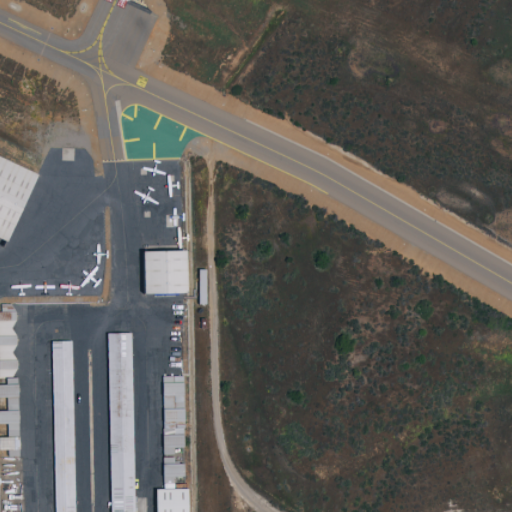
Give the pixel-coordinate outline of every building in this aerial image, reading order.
[(31,171),(0,158),(0,239),(3,241),(31,171)] [(139,293),(182,293),(181,250),(138,251),(139,293)] [(0,334),(13,334),(13,306),(0,306),(0,319),(0,320),(0,334)] [(132,511),(129,332),(105,333),(106,387),(115,387),(116,443),(107,443),(108,511),(132,511)] [(14,336),(0,336),(0,359),(0,358),(0,376),(14,376),(14,336)] [(72,511),(70,340),(49,340),(52,511),(72,511)] [(181,376),(161,376),(161,454),(173,454),(172,447),(182,447),(181,376)] [(18,455),(18,437),(0,437),(0,449),(7,449),(7,456),(18,455)] [(181,463),(172,463),(172,456),(161,456),(161,488),(172,488),(172,477),(181,477),(181,463)] [(183,511),(184,489),(151,489),(151,511),(183,511)]
